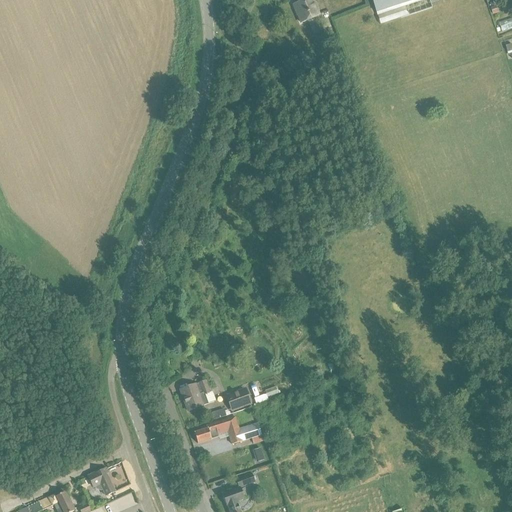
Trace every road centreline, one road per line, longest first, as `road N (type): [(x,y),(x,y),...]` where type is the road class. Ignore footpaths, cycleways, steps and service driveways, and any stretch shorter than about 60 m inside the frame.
road 1 (tertiary): [(204,0),(203,88),(133,272),(123,359)]
road 2 (residential): [(152,511),(111,391),(112,371),(123,359)]
road 3 (tertiary): [(123,359),(170,511)]
